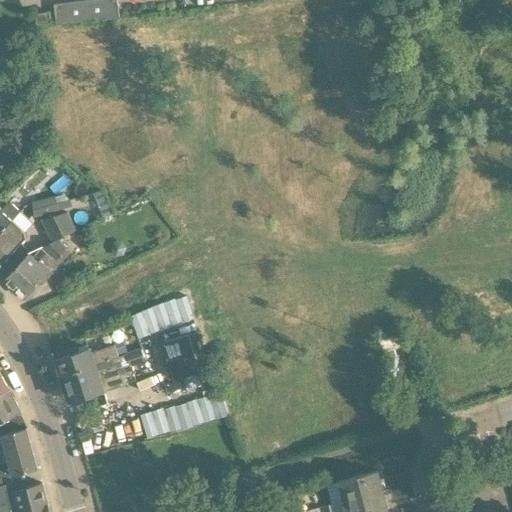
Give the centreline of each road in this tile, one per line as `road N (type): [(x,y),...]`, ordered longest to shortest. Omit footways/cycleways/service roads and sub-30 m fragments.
road 1 (residential): [(73,511),(37,384),(0,325)]
road 2 (residential): [(434,511),(421,462),(431,446),(511,411)]
